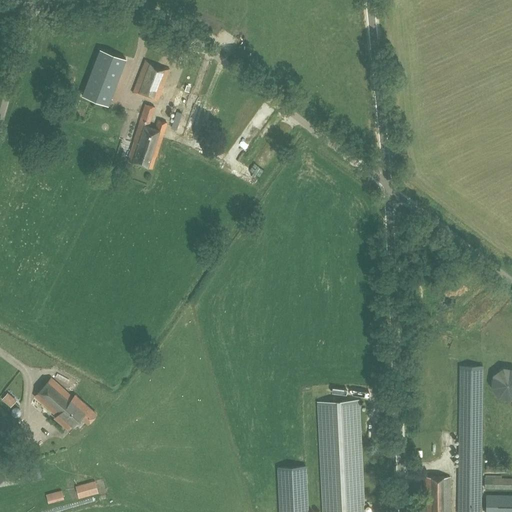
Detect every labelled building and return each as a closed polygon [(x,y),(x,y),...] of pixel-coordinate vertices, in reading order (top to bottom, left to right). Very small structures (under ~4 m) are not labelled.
[(125,61),(99,51),(81,98),(107,108),(125,61)] [(158,101),(170,69),(145,59),(133,91),(158,101)] [(156,156),(167,122),(158,119),(155,128),(149,126),(155,107),(146,103),(133,140),(134,141),(128,160),(152,168),(156,156)] [(180,119),(184,112),(179,110),(175,117),(180,119)] [(481,511),(483,366),(460,366),(458,511),(481,511)] [(503,379),(508,378),(510,387),(511,386),(511,371),(502,374),(503,379)] [(88,422),(96,414),(75,395),(73,396),(52,377),(35,395),(57,415),(55,417),(67,428),(72,422),(74,423),(81,416),(88,422)] [(8,391),(3,397),(13,405),(18,399),(8,391)] [(318,397),(323,511),(364,511),(359,396),(318,397)] [(0,440),(3,443),(20,424),(0,406),(0,440)] [(0,486),(19,483),(11,451),(0,452),(0,486)] [(21,476),(41,472),(37,458),(18,463),(21,476)] [(280,511),(308,511),(306,466),(278,467),(280,511)] [(511,488),(511,477),(501,477),(501,476),(486,475),(486,478),(485,478),(484,488),(511,488)] [(424,511),(450,511),(451,476),(425,476),(424,511)] [(79,498),(99,492),(95,480),(75,485),(79,498)] [(49,503),(65,498),(61,490),(46,494),(49,503)] [(511,511),(511,495),(487,495),(486,511),(511,511)]
